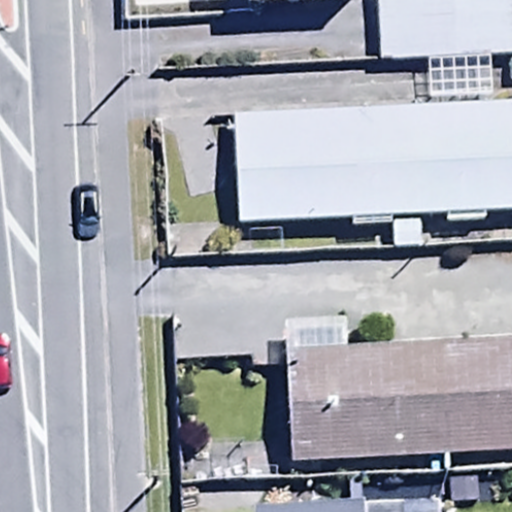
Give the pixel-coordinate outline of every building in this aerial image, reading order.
[(450,62),(450,0),(375,0),(376,62),(425,62),(450,62)] [(511,0),(450,0),(450,62),(485,61),(511,60),(511,0)] [(450,62),(425,62),(425,99),(485,100),(485,61),(450,62)] [(511,101),(230,115),(234,227),(350,222),(351,233),(391,231),(392,255),(416,254),(415,223),(481,223),(480,218),(511,216),(511,101)] [(511,308),(281,319),(286,427),(511,418),(511,308)]
